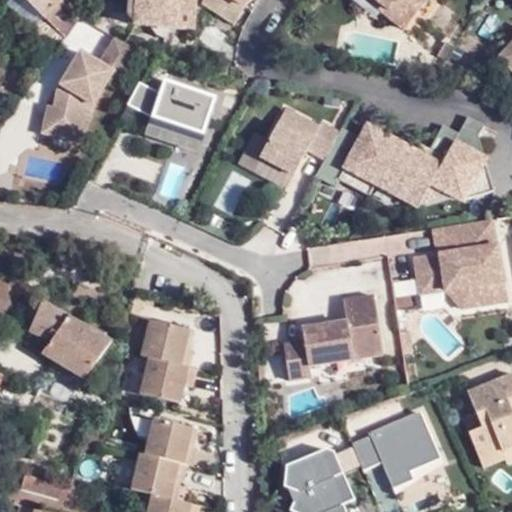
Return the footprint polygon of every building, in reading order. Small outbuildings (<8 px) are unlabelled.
[(18,0),(0,0),(10,9),(18,0)] [(21,0),(64,37),(80,14),(63,1),(63,0),(21,0)] [(134,0),(133,22),(193,27),(195,0),(134,0)] [(201,0),(200,3),(220,14),(228,0),(234,0),(243,5),(246,0),(201,0)] [(234,0),(228,0),(220,14),(233,22),(243,5),(234,0)] [(364,0),(404,31),(429,0),(364,0)] [(78,114),(90,116),(93,105),(113,73),(120,78),(137,51),(115,36),(100,62),(81,51),(57,89),(53,106),(48,129),(73,134),(78,114)] [(511,44),(506,51),(502,60),(511,69),(511,44)] [(198,147),(213,103),(163,86),(158,99),(137,88),(125,110),(150,123),(148,129),(198,147)] [(78,114),(73,134),(48,129),(53,106),(47,105),(41,133),(78,140),(83,121),(88,123),(90,116),(78,114)] [(285,110),(258,158),(292,176),(306,151),(324,160),(336,137),(338,134),(319,124),(317,128),(285,110)] [(442,127),(428,151),(428,152),(443,159),(439,167),(414,153),(366,127),(355,148),(336,137),(324,160),(314,178),(334,188),(338,182),(367,198),(374,186),(417,209),(430,185),(461,202),(493,193),(483,161),(469,153),(477,138),(483,127),(467,118),(458,135),(442,127)] [(336,137),(355,148),(359,139),(341,129),(338,134),(336,137)] [(469,153),(483,161),(477,138),(469,153)] [(414,153),(439,167),(443,159),(428,152),(428,151),(418,145),(414,153)] [(159,196),(176,200),(184,167),(167,163),(159,196)] [(419,295),(445,291),(462,309),(507,302),(494,219),(442,227),(445,253),(437,255),(414,258),(419,295)] [(437,255),(445,253),(442,227),(433,229),(437,255)] [(395,294),(417,293),(416,279),(394,280),(395,294)] [(283,344),(289,381),(311,378),(309,366),(383,355),(374,295),(343,300),(346,323),(302,329),(304,341),(283,344)] [(37,303),(23,332),(45,345),(36,359),(81,384),(106,342),(37,303)] [(181,348),(185,331),(147,321),(138,357),(145,359),(137,394),(176,404),(181,386),(188,388),(193,370),(186,368),(190,350),(186,349),(181,348)] [(190,332),(185,331),(181,348),(186,349),(190,332)] [(498,449),(511,443),(511,372),(465,392),(473,410),(482,406),(489,421),(479,424),(466,430),(481,465),(501,456),(498,449)] [(479,424),(489,421),(482,406),(473,410),(479,424)] [(368,439),(350,447),(353,453),(360,472),(379,464),(390,491),(411,482),(407,474),(438,461),(418,414),(367,436),(368,439)] [(171,480),(178,482),(179,482),(184,464),(189,465),(193,447),(187,445),(191,427),(151,417),(142,453),(138,451),(129,487),(142,491),(150,492),(144,511),(194,511),(196,505),(174,499),(167,497),(171,480)] [(503,461),(511,457),(511,443),(498,449),(501,456),(503,461)] [(343,511),(342,508),(353,503),(343,479),(360,472),(353,453),(335,461),(329,448),(284,468),(281,489),(285,490),(291,505),(287,511),(343,511)] [(64,488),(17,477),(13,492),(76,508),(80,493),(64,488)] [(174,499),(178,482),(171,480),(167,497),(174,499)] [(144,511),(150,492),(142,491),(137,511),(139,511),(144,511)]
